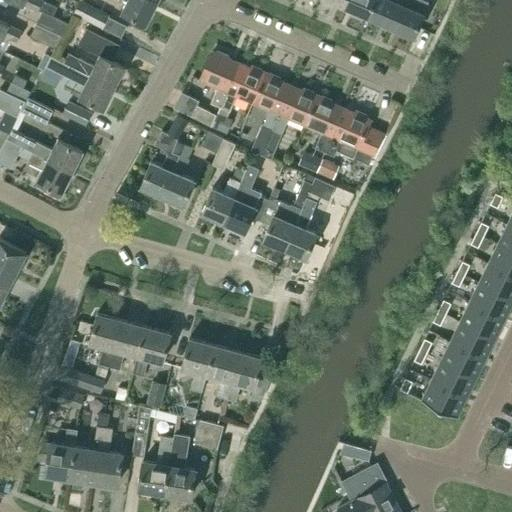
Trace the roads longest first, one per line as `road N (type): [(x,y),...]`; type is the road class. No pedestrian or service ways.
road 1 (residential): [(0,496),(81,233)]
road 2 (residential): [(81,233),(208,8)]
road 3 (residential): [(311,298),(81,233)]
road 4 (residential): [(410,92),(208,8)]
road 5 (residential): [(511,350),(454,468)]
